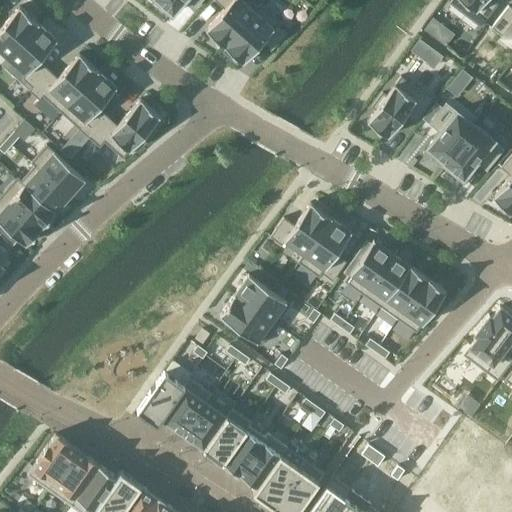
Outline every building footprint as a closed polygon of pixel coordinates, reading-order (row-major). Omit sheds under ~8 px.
[(156,0),(172,13),(184,0),(188,0),(196,6),(201,0),(156,0)] [(215,0),(224,8),(205,29),(224,45),(261,4),(261,3),(257,6),(250,0),(215,0)] [(450,0),(449,2),(480,26),(497,3),(493,0),(450,0)] [(226,47),(223,51),(236,62),(239,59),(243,62),(261,41),(271,50),(286,33),(277,24),(280,20),(261,4),(224,45),(226,47)] [(0,50),(7,57),(38,22),(19,5),(0,26),(0,50)] [(511,8),(508,5),(491,27),(511,43),(511,8)] [(433,17),(424,28),(445,45),(454,33),(433,17)] [(38,22),(7,57),(25,73),(22,77),(32,86),(48,68),(38,60),(57,39),(38,22)] [(32,86),(29,89),(39,98),(42,95),(60,111),(98,69),(79,53),(57,77),(48,68),(32,86)] [(98,69),(60,111),(89,136),(107,116),(98,107),(116,86),(98,69)] [(462,69),(446,88),(456,96),(472,77),(462,69)] [(376,108),(367,120),(388,136),(405,113),(415,121),(432,99),(400,75),(386,94),(382,92),(372,105),(376,108)] [(107,116),(89,136),(99,146),(104,141),(123,157),(139,139),(142,142),(154,129),(150,126),(160,115),(140,98),(117,124),(107,116)] [(435,101),(422,118),(439,131),(426,147),(444,161),(443,162),(444,163),(475,124),(475,123),(474,124),(446,102),(442,106),(435,101)] [(475,124),(444,163),(462,178),(476,161),(486,170),(503,148),(493,140),(494,139),(475,124)] [(14,129),(6,138),(12,144),(20,135),(14,129)] [(6,138),(0,145),(0,148),(4,152),(12,144),(6,138)] [(46,144),(31,161),(69,195),(84,178),(53,150),(46,144)] [(510,175),(492,196),(511,213),(511,212),(511,153),(501,166),(510,175)] [(17,176),(17,177),(55,211),(69,195),(31,161),(30,161),(34,165),(21,179),(17,176)] [(17,177),(2,193),(40,227),(55,211),(17,177)] [(2,193),(0,195),(0,221),(25,244),(40,227),(2,193)] [(283,217),(270,236),(281,243),(284,239),(304,253),(331,216),(328,214),(331,210),(317,200),(314,204),(310,201),(294,224),(283,217)] [(304,253),(298,261),(319,276),(321,272),(332,279),(346,261),(335,253),(351,230),(331,216),(304,253)] [(0,223),(0,233),(3,237),(9,231),(0,223)] [(9,231),(3,237),(12,245),(18,239),(9,231)] [(374,238),(344,280),(362,293),(392,251),(374,238)] [(392,251),(362,293),(380,306),(410,264),(392,251)] [(410,264),(380,306),(398,318),(427,276),(410,264)] [(248,273),(234,294),(271,320),(275,323),(290,303),(286,300),(248,273)] [(427,276),(398,318),(416,331),(422,323),(446,290),(427,276)] [(234,294),(219,314),(257,341),(261,344),(275,323),(271,320),(234,294)] [(477,335),(463,353),(497,378),(511,359),(501,351),(511,336),(511,314),(499,305),(491,316),(488,314),(474,332),(477,335)] [(314,307),(307,317),(313,322),(320,312),(314,307)] [(334,312),(330,318),(340,325),(344,319),(334,312)] [(344,319),(340,325),(349,332),(354,326),(344,319)] [(370,337),(365,344),(375,350),(379,344),(370,337)] [(230,343),(225,350),(235,357),(240,350),(230,343)] [(197,344),(193,351),(202,357),(207,351),(197,344)] [(379,344),(375,350),(385,357),(389,351),(379,344)] [(240,350),(235,357),(245,364),(249,357),(240,350)] [(281,353),(274,363),(281,367),(287,357),(281,353)] [(164,370),(137,409),(156,423),(189,376),(191,374),(172,361),(165,371),(164,370)] [(270,372),(266,378),(275,385),(280,379),(270,372)] [(189,376),(156,423),(157,424),(161,418),(182,432),(211,391),(189,376)] [(280,379),(275,385),(285,392),(290,386),(280,379)] [(211,391),(182,432),(203,447),(202,447),(203,448),(232,406),(236,401),(214,386),(211,391)] [(305,397),(301,403),(310,410),(315,404),(305,397)] [(315,404),(310,410),(320,417),(325,411),(315,404)] [(232,406),(203,448),(204,448),(221,460),(222,461),(251,420),(232,406)] [(334,417),(329,423),(339,430),(343,424),(334,417)] [(251,420),(222,461),(223,461),(240,473),(269,432),(268,432),(265,436),(249,424),(252,420),(251,420)] [(269,432),(240,473),(256,485),(252,491),(253,491),(286,445),(269,432)] [(55,433),(26,473),(49,489),(78,448),(55,433)] [(368,443),(361,453),(371,460),(378,450),(368,443)] [(460,443),(416,506),(424,511),(511,511),(511,483),(484,464),(486,461),(460,443)] [(286,445),(253,491),(272,505),(305,458),(304,457),(304,458),(287,446),(287,445),(286,445)] [(78,448),(49,489),(70,504),(99,464),(78,448)] [(378,450),(371,460),(377,465),(384,455),(378,450)] [(305,458),(272,505),(282,511),(295,511),(319,480),(324,472),(305,458)] [(99,464),(70,504),(81,511),(91,511),(117,476),(116,475),(99,464)] [(397,464),(391,474),(397,479),(404,469),(397,464)] [(117,476),(91,511),(92,511),(94,510),(97,511),(119,511),(140,483),(120,470),(116,475),(117,476)] [(331,474),(304,511),(333,511),(351,488),(332,475),(331,474)] [(140,483),(119,511),(145,511),(157,496),(140,483)] [(351,488),(333,511),(363,511),(369,504),(371,502),(351,488)] [(157,496),(145,511),(172,511),(175,508),(157,496)]
